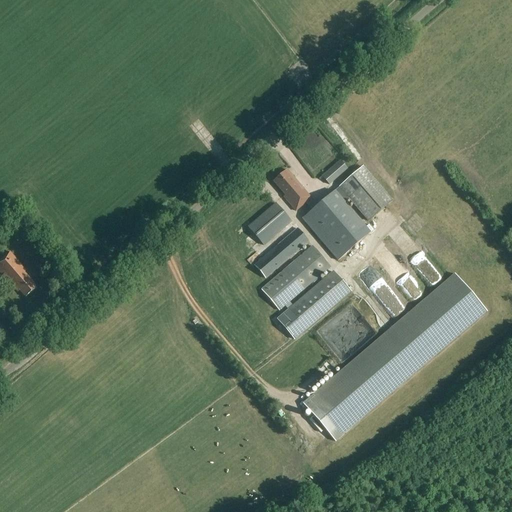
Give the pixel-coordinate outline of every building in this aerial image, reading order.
[(348,170),(340,161),(321,177),(329,186),(348,170)] [(363,167),(318,206),(287,171),(274,182),(286,195),(284,197),(296,211),(306,203),(312,210),(302,219),(338,260),(370,233),(344,202),(348,198),(368,221),(392,201),(363,167)] [(276,204),(248,227),(264,245),(291,222),(276,204)] [(408,219),(397,229),(414,249),(425,240),(408,219)] [(308,242),(297,229),(254,266),(265,279),(308,242)] [(444,241),(439,244),(451,262),(456,259),(444,241)] [(330,267),(313,247),(263,290),(280,310),(330,267)] [(409,273),(412,278),(417,275),(400,251),(391,257),(404,276),(409,273)] [(9,252),(0,260),(0,271),(18,292),(20,290),(26,297),(36,288),(23,273),(25,271),(9,252)] [(287,310),(278,318),(296,340),(306,332),(350,294),(332,272),(287,310)] [(488,312),(455,274),(303,404),(336,442),(488,312)] [(354,340),(381,330),(375,311),(333,326),(343,352),(357,347),(354,340)] [(324,431),(313,417),(310,420),(321,433),(324,431)]
